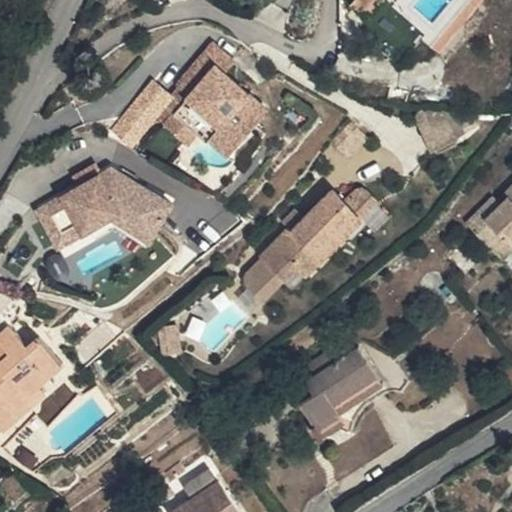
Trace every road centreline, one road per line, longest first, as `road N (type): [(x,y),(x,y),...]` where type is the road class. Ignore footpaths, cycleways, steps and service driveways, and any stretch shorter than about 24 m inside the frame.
road 1 (residential): [(0,157),(75,0)]
road 2 (residential): [(374,511),(511,423)]
